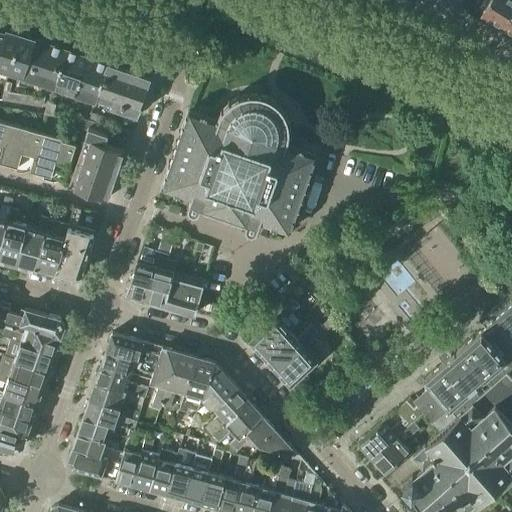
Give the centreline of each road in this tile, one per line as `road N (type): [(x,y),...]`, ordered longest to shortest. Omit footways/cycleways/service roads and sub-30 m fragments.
road 1 (residential): [(95,306),(227,345),(377,511)]
road 2 (residential): [(95,306),(177,81),(175,56)]
road 3 (residential): [(41,477),(95,306)]
road 4 (residential): [(40,0),(175,56)]
road 5 (residential): [(165,511),(41,477)]
